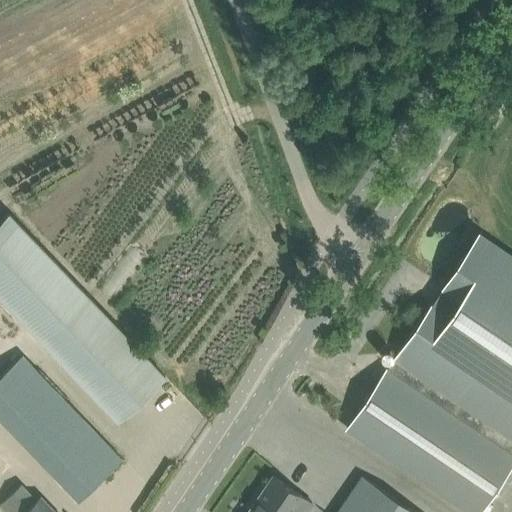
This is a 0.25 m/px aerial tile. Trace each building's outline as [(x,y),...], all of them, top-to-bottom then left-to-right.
[(9,212),(0,220),(0,295),(119,420),(165,375),(9,212)] [(392,361),(511,442),(511,256),(479,234),(403,345),(400,350),(396,356),(392,361)] [(0,374),(0,417),(65,485),(79,499),(122,458),(22,354),(0,374)] [(374,387),(356,413),(361,436),(472,511),(479,511),(511,463),(511,442),(392,361),(387,368),(374,387)] [(305,511),(313,502),(290,486),(273,475),(247,511),(305,511)] [(418,511),(363,475),(337,511),(418,511)] [(23,483),(2,503),(10,511),(59,511),(43,494),(38,499),(23,483)]
